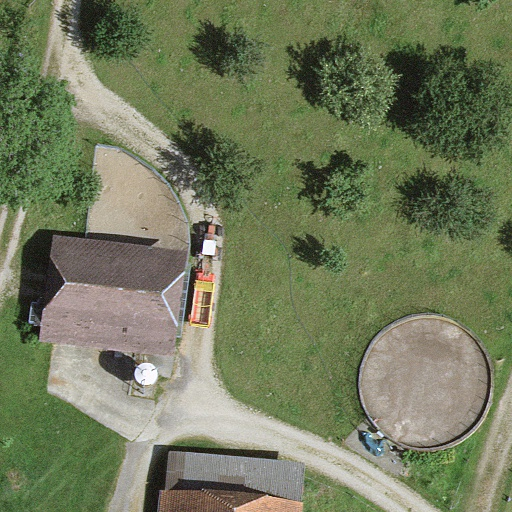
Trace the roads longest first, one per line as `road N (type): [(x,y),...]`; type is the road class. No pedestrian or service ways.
road 1 (track): [(70,0),(61,51),(92,94),(171,160),(197,195),(208,235),(198,388),(212,407),(344,465),(414,511)]
road 2 (track): [(61,51),(0,257)]
